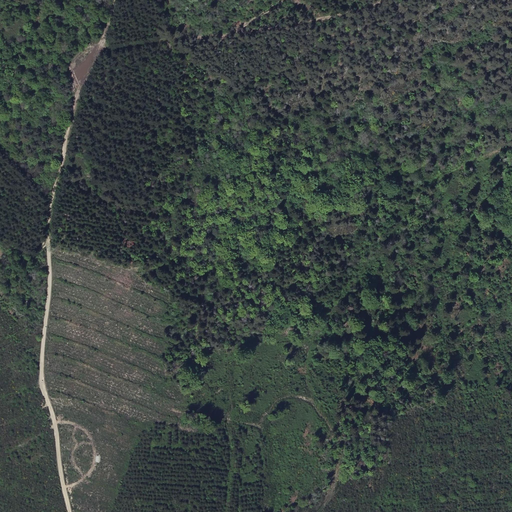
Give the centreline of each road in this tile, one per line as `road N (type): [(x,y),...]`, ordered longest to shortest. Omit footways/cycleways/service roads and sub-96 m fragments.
road 1 (track): [(70,511),(39,375),(45,213),(66,114),(114,0)]
road 2 (track): [(511,145),(419,193),(309,344),(306,390)]
road 3 (track): [(378,0),(241,30),(94,47)]
